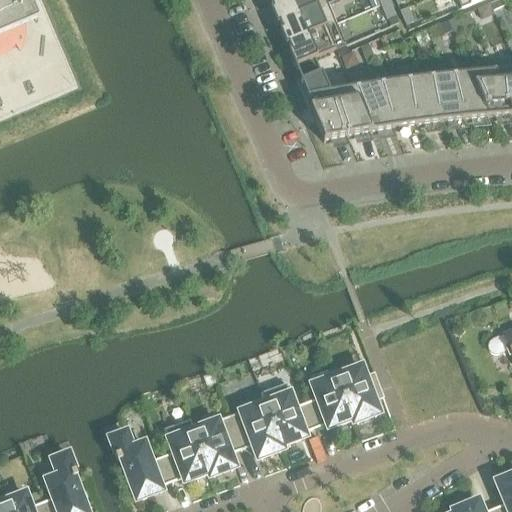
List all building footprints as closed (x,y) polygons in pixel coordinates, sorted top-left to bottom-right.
[(0,0),(0,60),(1,60),(6,58),(11,54),(14,49),(19,55),(23,46),(25,36),(26,32),(39,27),(27,0),(0,0)] [(276,27),(327,5),(324,0),(280,0),(267,6),(268,7),(270,6),(273,12),(270,13),(276,27)] [(377,0),(367,0),(368,0),(372,11),(381,7),(377,0)] [(500,2),(490,6),(493,12),(503,8),(500,2)] [(395,18),(389,4),(381,7),(387,22),(395,18)] [(285,48),(336,26),(327,5),(276,27),(276,28),(279,27),(282,33),(279,34),(285,48)] [(372,11),(369,12),(375,27),(387,22),(381,7),(372,11)] [(488,7),(478,11),(482,21),(492,16),(488,7)] [(413,22),(408,10),(399,14),(405,26),(413,22)] [(448,23),(438,27),(442,38),(452,33),(448,23)] [(345,48),(336,26),(285,48),(285,49),(288,48),(290,54),(288,55),(294,70),(315,61),(345,48)] [(426,32),(414,37),(418,47),(430,42),(426,32)] [(368,48),(360,52),(364,60),(371,57),(368,48)] [(353,56),(342,60),(346,70),(352,67),(355,62),(353,56)] [(347,140),(329,96),(330,95),(325,85),(321,75),(315,61),(294,70),(311,111),(309,111),(309,112),(323,144),(347,140)] [(511,63),(489,65),(511,117),(511,63)] [(511,119),(511,117),(489,65),(493,75),(470,76),(489,121),(511,119)] [(329,71),(321,75),(325,85),(333,81),(329,71)] [(489,121),(470,76),(446,78),(465,123),(489,121)] [(465,123),(446,78),(422,81),(441,126),(465,123)] [(441,126),(422,81),(399,84),(418,129),(441,126)] [(418,129),(399,84),(375,87),(394,132),(418,129)] [(394,132),(375,87),(356,91),(352,92),(370,136),(394,132)] [(370,136),(352,92),(330,95),(329,96),(347,140),(370,136)] [(511,333),(492,342),(489,344),(487,348),(488,352),(491,356),(494,357),(499,357),(510,352),(511,357),(511,333)] [(374,403),(372,397),(379,394),(373,378),(365,381),(361,370),(336,379),(352,423),(353,426),(356,425),(356,426),(358,426),(358,424),(374,418),(374,420),(376,419),(376,418),(379,417),(374,403)] [(352,423),(336,379),(311,388),(317,402),(305,407),(315,432),(337,424),(338,428),(352,423)] [(315,432),(305,407),(294,411),(285,387),(260,397),(264,406),(280,450),(282,449),(295,444),(294,440),(315,432)] [(280,450),(264,406),(240,415),(240,416),(228,420),(238,446),(249,441),(257,462),(260,461),(261,462),(263,462),(262,460),(278,454),(278,456),(280,455),(280,454),(283,453),(282,449),(280,450)] [(235,471),(227,450),(238,446),(228,420),(217,424),(193,433),(192,433),(208,477),(209,480),(212,479),(213,480),(215,480),(214,478),(230,472),(230,474),(233,473),(232,472),(235,471)] [(208,477),(192,433),(193,433),(190,423),(164,433),(173,456),(161,461),(171,486),(193,478),(194,482),(208,477)] [(171,486),(161,461),(151,465),(144,446),(132,451),(126,435),(109,441),(115,458),(117,464),(121,462),(130,488),(130,489),(136,504),(151,498),(150,494),(171,486)] [(86,511),(74,480),(77,479),(75,473),(68,457),(51,463),(57,479),(46,483),(53,502),(42,506),(43,511),(86,511)] [(511,511),(511,477),(506,480),(507,484),(497,488),(506,511),(511,511)] [(43,511),(42,506),(30,510),(25,497),(1,506),(2,511),(43,511)]
